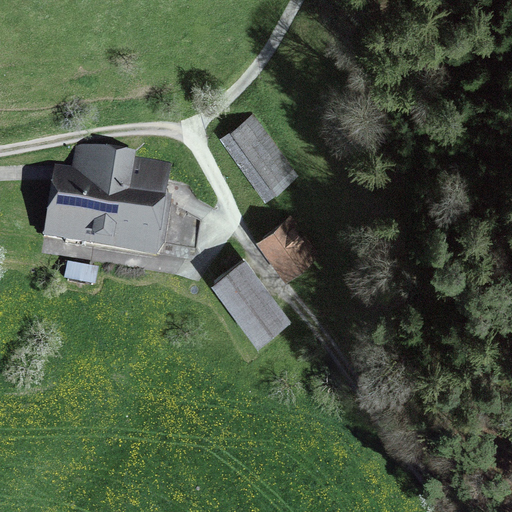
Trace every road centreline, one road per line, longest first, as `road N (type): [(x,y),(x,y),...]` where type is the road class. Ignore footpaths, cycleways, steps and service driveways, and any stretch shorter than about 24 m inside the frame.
road 1 (track): [(0,153),(121,133),(191,136),(225,221),(442,511)]
road 2 (track): [(191,136),(248,82),(297,0)]
